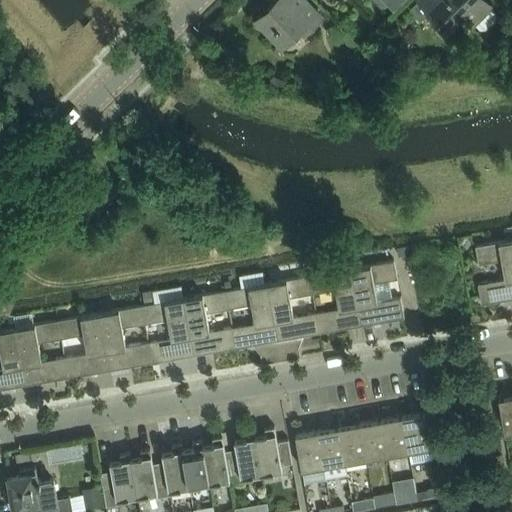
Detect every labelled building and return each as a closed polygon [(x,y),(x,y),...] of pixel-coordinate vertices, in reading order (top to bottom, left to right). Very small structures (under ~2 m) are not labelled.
[(271,0),(272,0),(255,17),(271,33),(275,29),(285,40),(299,27),(304,32),(321,15),(306,0),(271,0)] [(471,25),(474,22),(482,31),(499,15),(491,6),(492,5),(487,0),(417,0),(409,8),(421,20),(433,7),(451,26),(461,15),(471,25)] [(511,296),(511,237),(475,244),(478,263),(502,259),(505,277),(477,282),(481,302),(511,296)] [(394,259),(351,266),(362,323),(404,316),(400,296),(377,300),(373,281),(397,277),(394,259)] [(362,323),(351,266),(316,273),(314,261),(307,262),(309,274),(312,292),(335,288),(339,307),(315,311),(319,331),(362,323)] [(319,331),(315,311),(293,315),(290,296),(312,292),(309,274),(267,281),(277,338),(319,331)] [(277,338),(267,281),(225,289),(229,307),(252,303),(255,322),(232,326),(235,346),(277,338)] [(235,346),(232,326),(209,330),(206,311),(229,307),(225,289),(183,296),(194,353),(235,346)] [(194,353),(183,296),(142,304),(145,322),(168,318),(171,337),(148,341),(152,361),(194,353)] [(152,361),(148,341),(125,345),(122,326),(145,322),(142,304),(100,311),(110,368),(152,361)] [(68,376),(64,356),(41,360),(38,341),(61,337),(58,318),(56,306),(46,308),(48,320),(16,326),(26,383),(68,376)] [(110,368),(100,311),(58,318),(61,337),(84,333),(87,351),(64,356),(68,376),(110,368)] [(0,387),(26,383),(16,326),(0,328),(0,349),(3,366),(0,366),(0,387)] [(511,430),(511,393),(498,396),(504,432),(511,430)] [(432,457),(424,410),(402,414),(409,449),(411,461),(432,457)] [(409,449),(402,414),(381,417),(387,453),(409,449)] [(387,453),(381,417),(360,421),(366,456),(387,453)] [(366,456),(360,421),(338,425),(345,460),(366,456)] [(292,461),(288,438),(277,439),(274,425),(264,426),(265,432),(255,434),(262,472),(282,468),(282,463),(292,461)] [(345,460),(338,425),(317,429),(324,464),(326,476),(347,472),(345,460)] [(262,472),(255,434),(254,428),(244,430),(245,436),(234,438),(235,447),(225,449),(229,478),(230,483),(243,481),(242,476),(262,472)] [(324,464),(317,429),(295,433),(301,468),(324,464)] [(229,478),(225,449),(222,434),(212,436),(213,442),(203,443),(210,481),(229,478)] [(210,481),(203,443),(202,437),(192,439),(193,445),(183,447),(189,485),(210,481)] [(189,485),(183,447),(182,441),(172,443),(173,449),(162,451),(163,460),(170,489),(189,485)] [(170,489),(163,460),(152,462),(150,447),(140,449),(141,454),(131,456),(137,494),(156,491),(157,496),(170,494),(170,489)] [(137,494),(131,456),(130,450),(120,452),(121,458),(109,460),(111,469),(100,471),(102,483),(105,503),(106,505),(118,503),(117,498),(137,494)] [(38,478),(35,465),(19,468),(20,473),(7,475),(13,510),(25,507),(25,511),(55,511),(52,494),(56,493),(54,480),(50,477),(40,479),(40,478),(38,478)] [(439,494),(437,484),(427,486),(428,488),(416,490),(417,498),(439,494)] [(417,498),(416,490),(404,492),(405,500),(417,498)] [(385,496),(374,498),(375,505),(386,503),(385,496)] [(375,505),(374,498),(361,500),(363,508),(375,505)] [(442,511),(441,502),(430,504),(430,511),(442,511)] [(332,511),(338,511),(344,511),(343,503),(331,505),(332,511)]
